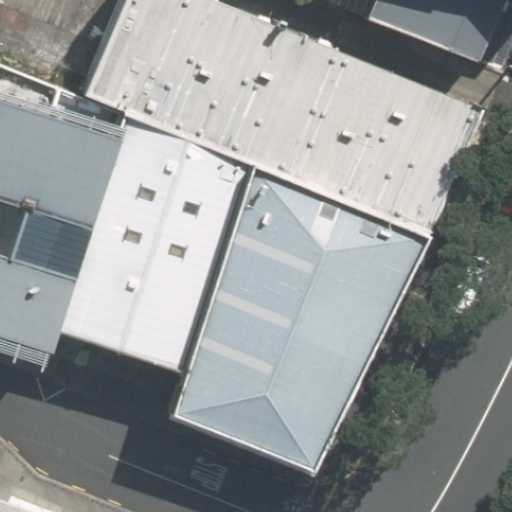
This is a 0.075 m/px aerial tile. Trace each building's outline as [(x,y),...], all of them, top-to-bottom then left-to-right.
[(481,103),(233,0),(116,0),(78,90),(123,109),(245,160),(426,235),(481,103)] [(278,0),(275,8),(468,91),(508,0),(278,0)] [(114,140),(0,102),(0,340),(43,354),(52,327),(114,140)] [(123,109),(114,140),(52,327),(178,369),(245,160),(123,109)] [(426,235),(245,160),(178,369),(169,406),(314,468),(426,235)] [(0,511),(70,511),(0,483),(0,511)]
